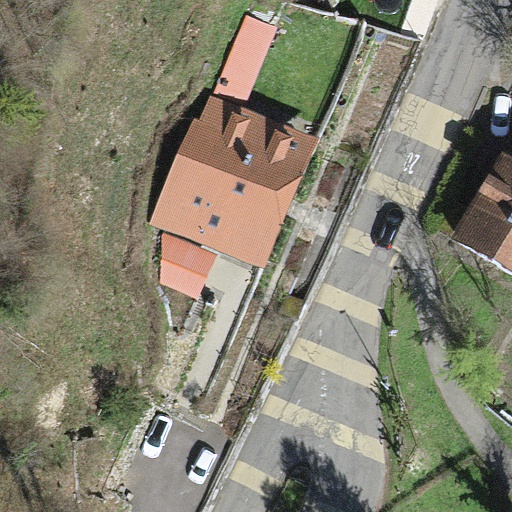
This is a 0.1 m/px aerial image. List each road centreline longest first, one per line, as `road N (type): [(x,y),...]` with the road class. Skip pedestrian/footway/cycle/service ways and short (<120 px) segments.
road 1 (residential): [(318,390),(367,232),(470,0)]
road 2 (tertiary): [(318,390),(280,399),(219,511)]
road 3 (tertiary): [(318,390),(339,403),(356,438),(334,511)]
